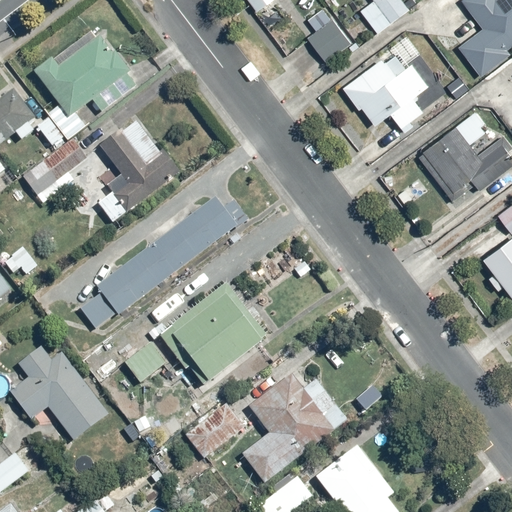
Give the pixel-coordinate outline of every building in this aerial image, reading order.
[(246,0),(256,12),(272,0),(246,0)] [(408,10),(400,0),(372,0),(374,1),(360,11),(376,34),(408,10)] [(511,46),(511,0),(461,0),(460,1),(483,29),(458,49),(480,77),(509,54),(506,51),(511,46)] [(352,43),(334,18),(309,36),(327,61),(352,43)] [(69,139),(85,127),(76,115),(91,104),(100,115),(102,113),(135,89),(127,78),(132,75),(118,56),(113,59),(91,28),(33,70),(53,97),(40,107),(48,118),(63,140),(64,139),(65,141),(69,139)] [(383,61),(381,58),(342,90),(373,127),(388,114),(402,130),(422,114),(411,99),(426,86),(410,66),(405,70),(392,54),(383,61)] [(0,176),(7,172),(0,161),(0,146),(15,135),(20,142),(28,136),(38,129),(52,148),(63,140),(48,118),(38,125),(35,121),(14,92),(0,102),(0,176)] [(511,156),(508,151),(478,110),(422,151),(452,192),(470,179),(480,192),(511,167),(511,156)] [(137,121),(110,141),(100,148),(121,177),(106,188),(111,195),(98,206),(112,224),(130,211),(177,176),(169,165),(137,121)] [(70,140),(69,139),(65,141),(20,177),(44,207),(75,182),(67,172),(85,159),(70,140)] [(221,209),(213,199),(94,289),(99,296),(80,311),(97,333),(246,220),(232,201),(221,209)] [(511,207),(498,219),(511,236),(511,237),(481,263),(511,300),(511,207)] [(37,266),(22,248),(5,262),(20,280),(37,266)] [(0,297),(10,290),(0,277),(0,297)] [(162,335),(124,364),(139,384),(173,358),(199,392),(261,344),(219,291),(162,335)] [(51,361),(40,346),(16,364),(29,380),(11,394),(31,420),(48,407),(74,441),(108,415),(60,354),(51,361)] [(311,401),(291,375),(249,408),(269,434),(242,455),(265,484),(347,419),(324,390),(311,401)] [(244,428),(226,404),(186,435),(204,459),(244,428)] [(399,495),(360,445),(316,479),(335,504),(324,511),(395,511),(389,503),(399,495)] [(0,493),(28,472),(15,453),(0,464),(0,493)] [(272,487),(276,492),(257,507),(260,511),(290,511),(312,496),(298,478),(293,471),(272,487)] [(109,511),(117,506),(105,491),(77,511),(109,511)]
